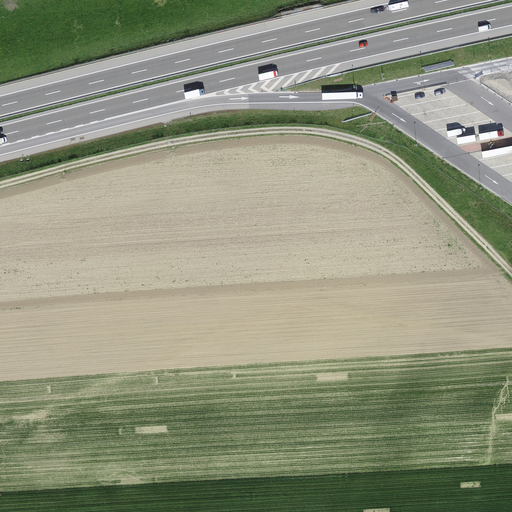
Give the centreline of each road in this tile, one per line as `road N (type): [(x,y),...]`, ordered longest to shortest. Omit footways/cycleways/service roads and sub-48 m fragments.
road 1 (track): [(511,273),(397,160),(325,131),(195,137),(0,185)]
road 2 (motorway): [(0,135),(511,15)]
road 3 (motorway): [(447,0),(0,106)]
